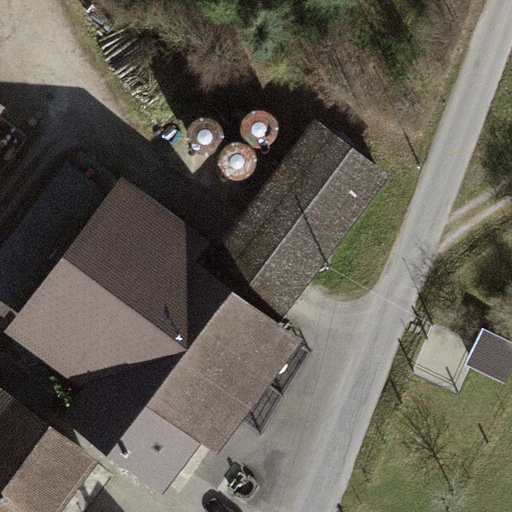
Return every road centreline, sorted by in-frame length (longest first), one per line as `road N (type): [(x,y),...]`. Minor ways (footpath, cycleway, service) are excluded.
road 1 (unclassified): [(310,511),(505,0)]
road 2 (track): [(85,99),(145,179),(372,353)]
road 3 (track): [(0,373),(182,511)]
road 4 (track): [(85,99),(0,207)]
